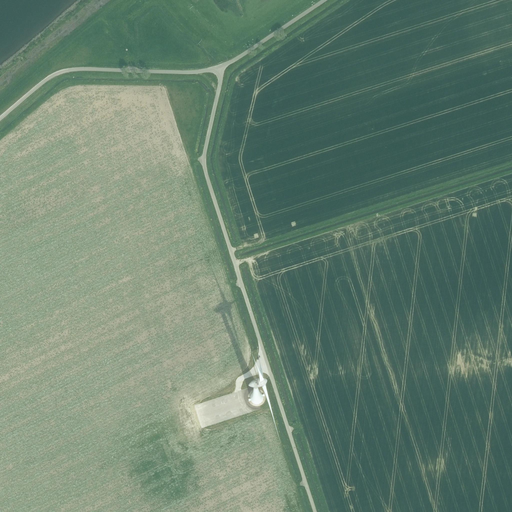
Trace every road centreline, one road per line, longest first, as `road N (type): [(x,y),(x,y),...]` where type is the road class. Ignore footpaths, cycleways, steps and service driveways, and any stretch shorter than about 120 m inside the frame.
road 1 (unclassified): [(314,511),(204,167),(219,68)]
road 2 (unclassified): [(0,108),(44,75),(67,69),(219,68)]
road 3 (unclassified): [(321,0),(219,68)]
